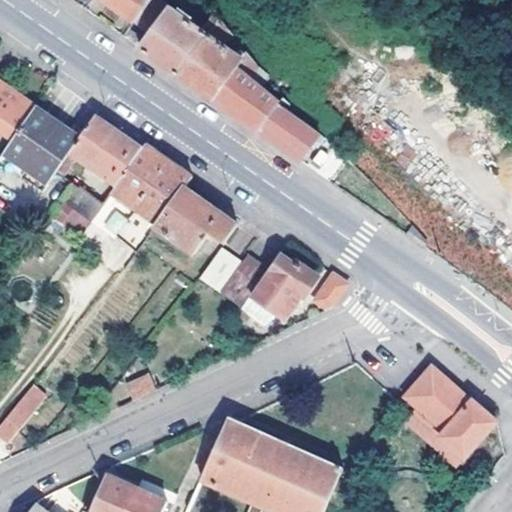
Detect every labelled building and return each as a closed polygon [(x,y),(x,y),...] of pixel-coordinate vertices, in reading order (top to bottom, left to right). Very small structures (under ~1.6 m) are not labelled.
[(136,22),(150,0),(105,0),(115,7),(136,22)] [(178,73),(206,36),(200,30),(181,16),(184,13),(179,8),(176,12),(160,0),(150,0),(136,22),(153,34),(142,49),(153,56),(178,73)] [(215,12),(200,30),(206,36),(220,18),(215,12)] [(214,98),(240,62),(222,47),(232,33),(220,18),(206,36),(178,73),(197,86),(203,91),(214,98)] [(281,102),(249,78),(258,66),(246,52),(240,62),(214,98),(238,115),(259,130),(280,104),(281,102)] [(0,128),(0,129),(23,97),(0,82),(0,128)] [(37,107),(23,97),(0,129),(15,138),(37,107)] [(283,147),(302,160),(320,134),(280,104),(259,130),(283,147)] [(57,120),(37,107),(15,138),(12,143),(53,173),(69,151),(80,136),(62,124),(57,120)] [(157,222),(154,226),(193,254),(210,233),(223,244),(238,224),(214,207),(185,186),(193,175),(168,158),(146,144),(143,148),(122,134),(94,115),(80,136),(69,151),(78,157),(79,158),(117,184),(113,189),(157,222)] [(326,148),(311,159),(326,178),(341,167),(326,148)] [(78,157),(69,151),(53,173),(61,181),(78,157)] [(71,188),(98,207),(111,191),(88,175),(71,188)] [(63,197),(74,205),(90,217),(98,207),(71,188),(70,187),(63,197)] [(63,197),(52,211),(63,220),(74,205),(63,197)] [(422,242),(455,228),(432,210),(401,228),(422,242)] [(131,250),(147,229),(136,220),(120,241),(131,250)] [(216,292),(240,263),(219,249),(197,278),(216,292)] [(265,271),(247,296),(256,303),(245,317),(261,328),(273,314),(282,320),(303,291),(306,293),(321,273),(302,257),(293,267),(278,255),(265,271)] [(247,296),(265,271),(245,257),(240,263),(216,292),(237,308),(247,296)] [(348,283),(333,272),(314,299),(327,309),(348,283)] [(456,469),(497,422),(491,417),(490,415),(481,406),(479,406),(474,402),(470,401),(433,368),(406,399),(416,408),(404,422),(456,469)] [(134,400),(156,389),(150,376),(128,386),(134,400)] [(19,400),(33,410),(46,393),(33,382),(19,400)] [(0,424),(0,432),(10,440),(33,410),(19,400),(0,424)] [(267,509),(273,511),(323,511),(327,504),(342,470),(239,422),(229,417),(201,479),(256,504),(267,509)] [(162,511),(168,501),(138,488),(108,476),(92,511),(162,511)]
